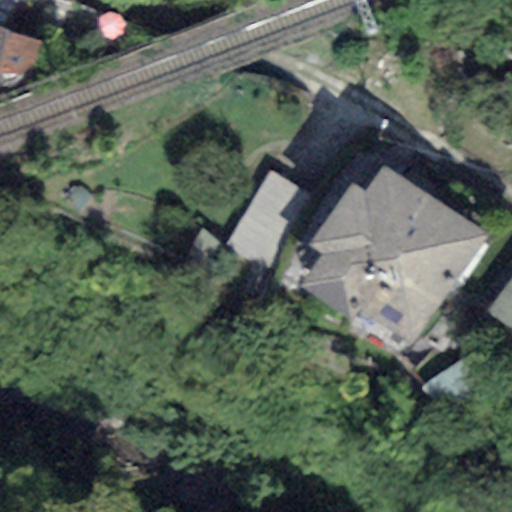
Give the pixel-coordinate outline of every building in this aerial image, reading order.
[(68,0),(0,0),(0,28),(22,35),(27,17),(88,34),(99,10),(68,0)] [(0,27),(0,62),(10,31),(0,27)] [(10,31),(0,62),(0,71),(32,73),(41,42),(22,35),(10,31)] [(399,356),(487,235),(382,166),(364,191),(349,183),(306,247),(319,254),(298,287),(399,356)] [(257,309),(315,195),(269,170),(222,244),(200,228),(180,264),(257,309)] [(511,231),(461,298),(488,318),(470,341),(475,345),(487,354),(511,320),(511,231)] [(463,359),(419,389),(440,410),(494,383),(474,368),(487,354),(475,345),(463,359)]
